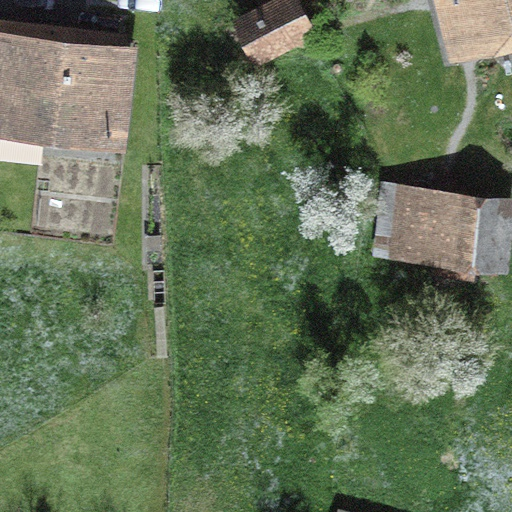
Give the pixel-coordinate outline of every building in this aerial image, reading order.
[(253,69),(324,37),(307,0),(289,0),(234,25),(253,69)] [(511,48),(511,0),(448,0),(463,60),(511,48)] [(11,21),(0,96),(0,123),(149,145),(164,43),(11,21)] [(445,264),(511,270),(511,197),(452,192),(445,264)] [(387,511),(341,501),(338,511),(387,511)]
